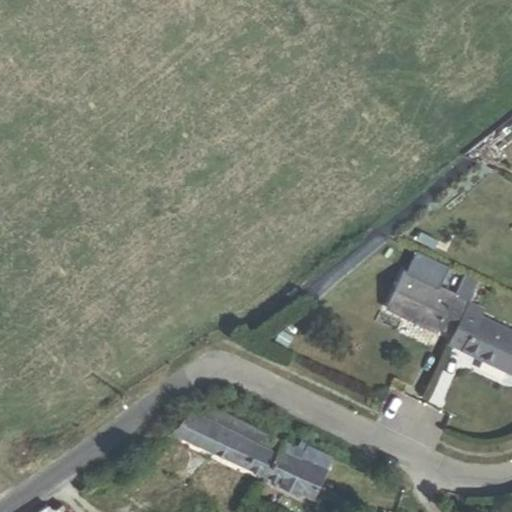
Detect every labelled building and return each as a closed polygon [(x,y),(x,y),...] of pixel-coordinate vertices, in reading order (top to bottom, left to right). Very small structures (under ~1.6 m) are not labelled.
[(479,153),(475,147),(468,152),(473,158),(479,153)] [(437,333),(439,329),(455,297),(404,273),(387,309),(437,333)] [(474,290),(479,281),(465,275),(461,284),(474,290)] [(439,329),(453,336),(468,304),(474,290),(461,284),(455,297),(439,329)] [(509,374),(511,366),(511,333),(481,319),(485,311),(468,304),(453,336),(449,345),(509,374)] [(172,436),(263,479),(275,455),(267,451),(273,438),(214,409),(207,421),(191,414),(172,436)] [(275,455),(281,442),(273,438),(267,451),(275,455)] [(325,473),(333,457),(299,442),(296,449),(305,453),(301,462),(325,473)] [(266,480),(313,501),(325,473),(301,462),(305,453),(296,449),(283,443),(266,480)]
